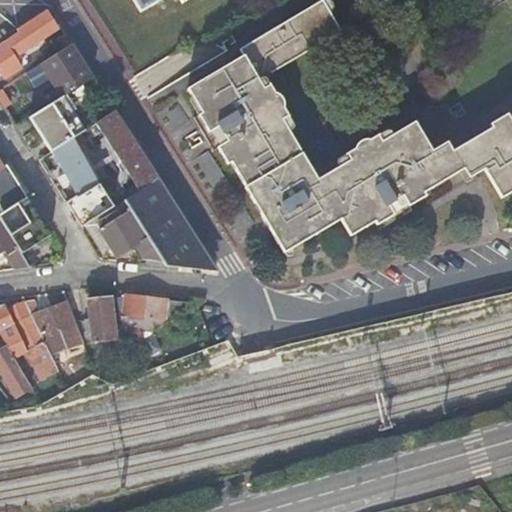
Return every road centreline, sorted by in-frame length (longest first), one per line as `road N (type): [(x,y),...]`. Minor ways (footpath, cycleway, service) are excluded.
road 1 (residential): [(61,0),(268,317)]
road 2 (secondary): [(268,511),(511,441)]
road 3 (residential): [(511,277),(331,320),(268,317)]
road 4 (residential): [(268,317),(215,289),(89,274)]
road 5 (residential): [(89,274),(0,133)]
